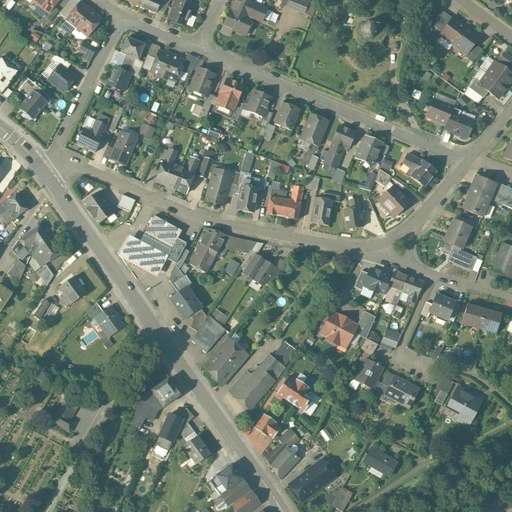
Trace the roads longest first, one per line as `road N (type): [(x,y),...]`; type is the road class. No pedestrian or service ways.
road 1 (secondary): [(39,166),(281,511)]
road 2 (residential): [(355,245),(233,226),(50,157)]
road 3 (residential): [(469,157),(195,48)]
road 4 (residential): [(122,17),(50,157)]
